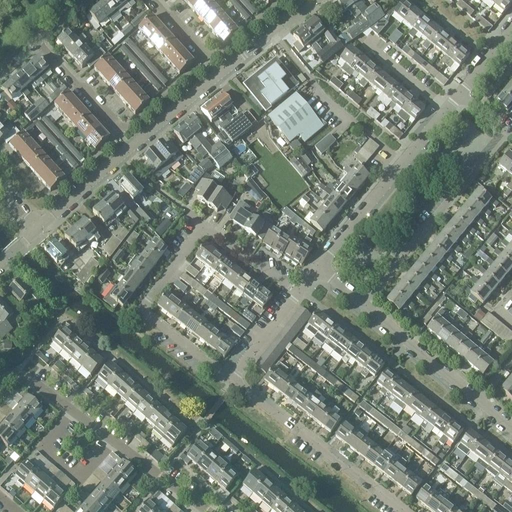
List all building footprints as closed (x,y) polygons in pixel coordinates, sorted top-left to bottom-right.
[(108,19),(117,11),(108,0),(106,0),(98,6),(108,19)] [(108,0),(117,11),(120,14),(126,9),(127,10),(128,10),(131,8),(131,9),(131,8),(124,0),(108,0)] [(124,0),(131,8),(135,5),(130,0),(124,0)] [(183,0),(193,10),(204,0),(183,0)] [(204,0),(193,10),(203,22),(218,9),(209,0),(204,0)] [(233,0),(227,0),(237,12),(241,8),(233,0)] [(349,0),(334,0),(335,0),(344,13),(348,10),(356,19),(352,22),(356,26),(354,28),(353,27),(349,29),(350,31),(346,34),(352,41),(368,29),(370,27),(349,0)] [(349,0),(370,27),(381,19),(384,17),(374,4),(367,10),(360,1),(361,0),(349,0)] [(404,22),(414,10),(404,1),(405,1),(403,0),(385,14),(390,18),(393,14),(393,15),(394,14),(404,22)] [(456,5),(461,9),(465,4),(460,0),(456,5)] [(511,4),(511,0),(499,0),(494,6),(489,12),(494,16),(497,13),(501,17),(504,14),(511,4)] [(247,2),(243,6),(252,16),(256,12),(247,2)] [(461,9),(470,17),(475,12),(465,4),(461,9)] [(99,26),(108,19),(98,6),(89,14),(89,15),(94,20),(99,26)] [(241,8),(237,12),(246,21),(250,18),(241,8)] [(218,9),(203,22),(214,33),(228,20),(218,9)] [(413,29),(423,17),(414,10),(404,22),(413,29)] [(143,13),(138,18),(141,21),(146,17),(143,13)] [(90,23),(94,20),(89,15),(85,18),(90,23)] [(475,21),(479,24),(484,19),(479,16),(475,21)] [(138,29),(149,41),(163,28),(153,17),(138,29)] [(422,37),(432,25),(423,17),(413,29),(413,30),(409,36),(413,39),(418,33),(422,37)] [(138,18),(131,24),(134,28),(141,21),(138,18)] [(381,19),(370,27),(368,29),(377,36),(388,24),(381,19)] [(484,19),(479,24),(489,32),(493,27),(484,19)] [(90,23),(94,29),(96,31),(100,28),(99,26),(94,20),(90,23)] [(224,45),(238,32),(228,20),(214,33),(224,45)] [(321,41),(318,37),(328,29),(322,22),(318,25),(314,20),(304,28),(317,44),(321,41)] [(427,51),(432,45),(442,32),(432,25),(422,37),(427,40),(422,47),(427,51)] [(149,41),(159,52),(173,39),(163,28),(149,41)] [(317,44),(304,28),(293,36),(298,42),(293,45),(299,52),(309,44),(312,48),(317,44)] [(125,29),(120,34),(123,38),(129,33),(125,29)] [(402,36),(396,30),(388,40),(394,46),(402,36)] [(66,50),(77,40),(69,31),(57,41),(66,50)] [(331,44),(337,40),(331,32),(325,36),(331,44)] [(432,45),(441,52),(451,40),(442,32),(432,45)] [(120,34),(111,42),(115,46),(123,38),(120,34)] [(351,42),(344,34),(337,40),(343,48),(351,42)] [(74,59),(85,49),(81,44),(86,39),(82,35),(77,40),(66,50),(74,59)] [(169,63),(183,51),(173,39),(159,52),(169,63)] [(323,63),(342,48),(337,40),(331,44),(317,55),(323,63)] [(440,62),(445,66),(460,48),(451,40),(441,52),(445,56),(440,62)] [(135,54),(138,50),(130,41),(126,44),(135,54)] [(128,59),(132,56),(123,46),(120,50),(128,59)] [(407,55),(411,50),(406,47),(402,52),(407,55)] [(85,49),(74,59),(82,68),(86,64),(90,68),(105,56),(101,51),(99,53),(95,48),(89,53),(85,49)] [(345,74),(360,56),(350,48),(340,60),(345,64),(341,70),(345,74)] [(445,66),(449,70),(454,74),(470,55),(460,48),(445,66)] [(145,65),(149,61),(138,50),(135,54),(145,65)] [(416,54),(411,50),(407,55),(412,59),(416,54)] [(179,75),(194,62),(183,51),(169,63),(179,75)] [(132,56),(128,59),(139,71),(142,67),(132,56)] [(350,78),(355,72),(359,76),(369,63),(360,56),(345,74),(350,78)] [(46,77),(51,72),(38,57),(29,66),(39,77),(44,82),(48,79),(46,77)] [(105,81),(119,68),(108,57),(94,70),(105,81)] [(149,61),(145,65),(155,76),(159,73),(149,61)] [(424,62),(420,67),(425,71),(429,66),(424,62)] [(363,89),(368,83),(379,71),(369,63),(359,76),(364,79),(359,85),(363,89)] [(245,85),(262,106),(266,111),(297,85),(280,64),(270,73),(266,68),(245,85)] [(30,85),(39,77),(29,66),(20,73),(30,85)] [(429,66),(425,71),(434,79),(438,74),(440,72),(435,68),(434,70),(429,66)] [(142,67),(139,71),(149,82),(153,79),(142,67)] [(105,81),(115,92),(129,80),(119,68),(105,81)] [(378,91),(388,79),(379,71),(368,83),(378,91)] [(25,90),(30,85),(20,73),(11,81),(21,93),(26,99),(30,95),(25,90)] [(159,73),(155,76),(164,86),(168,82),(159,73)] [(438,74),(434,79),(444,87),(448,82),(438,74)] [(330,82),(334,86),(338,82),(334,78),(330,82)] [(153,79),(149,82),(157,92),(161,88),(153,79)] [(382,105),(397,86),(388,79),(378,91),(382,94),(377,101),(382,105)] [(115,92),(125,104),(139,91),(129,80),(115,92)] [(12,101),(21,93),(11,81),(2,89),(2,90),(7,95),(12,101)] [(343,85),(338,82),(334,86),(339,90),(343,85)] [(503,94),(511,101),(511,85),(510,85),(503,94)] [(387,109),(392,102),(396,106),(406,94),(397,86),(382,105),(387,109)] [(58,90),(54,93),(53,94),(57,98),(62,94),(58,90)] [(149,102),(139,91),(125,104),(135,115),(149,102)] [(54,106),(65,117),(79,105),(69,93),(54,106)] [(222,93),(212,101),(227,120),(231,117),(226,111),(233,106),(222,93)] [(353,102),(357,97),(352,93),(348,98),(353,102)] [(57,98),(53,94),(49,98),(52,102),(57,98)] [(305,142),(324,127),(297,94),(268,117),(290,143),(299,135),(305,142)] [(400,120),(416,102),(406,94),(396,106),(402,111),(397,117),(400,120)] [(511,101),(503,94),(495,103),(509,115),(511,117),(511,115),(511,101)] [(8,104),(12,101),(7,95),(3,99),(8,104)] [(357,105),(361,101),(357,97),(353,102),(357,105)] [(42,99),(33,107),(39,114),(44,110),(48,106),(42,99)] [(218,117),(223,123),(218,127),(222,132),(221,132),(222,133),(230,126),(226,121),(227,120),(212,101),(201,110),(212,123),(218,117)] [(405,124),(410,118),(415,122),(425,109),(416,102),(400,120),(405,124)] [(75,129),(89,116),(79,105),(65,117),(75,129)] [(33,107),(24,115),(30,122),(35,118),(39,114),(33,107)] [(367,113),(371,117),(375,112),(371,108),(367,113)] [(248,112),(230,126),(222,133),(232,145),(252,129),(251,128),(257,124),(248,112)] [(376,121),(380,116),(375,112),(371,117),(376,121)] [(75,129),(85,140),(99,127),(89,116),(75,129)] [(51,130),(55,127),(46,117),(42,120),(51,130)] [(193,117),(183,124),(201,147),(210,159),(213,163),(226,152),(218,143),(211,149),(198,133),(202,130),(203,129),(193,117)] [(44,136),(48,132),(37,121),(33,125),(44,136)] [(201,147),(183,124),(174,132),(184,144),(188,141),(196,151),(201,147)] [(385,129),(390,133),(394,128),(389,124),(385,129)] [(16,129),(14,130),(10,126),(5,131),(0,126),(0,143),(4,140),(8,144),(20,133),(16,129)] [(61,142),(65,138),(55,127),(51,130),(61,142)] [(110,139),(99,127),(85,140),(96,152),(110,139)] [(394,128),(390,133),(399,140),(403,135),(394,128)] [(48,132),(44,136),(54,148),(58,144),(48,132)] [(9,147),(20,158),(34,145),(24,134),(9,147)] [(315,148),(321,156),(326,152),(336,142),(330,135),(315,148)] [(71,153),(75,149),(65,138),(61,142),(71,153)] [(366,144),(375,152),(379,147),(370,140),(366,144)] [(297,142),(290,147),(294,152),(301,147),(297,142)] [(170,170),(183,158),(175,147),(170,151),(163,143),(154,151),(170,170)] [(58,144),(54,148),(64,159),(68,155),(58,144)] [(375,152),(366,144),(362,149),(371,157),(375,152)] [(30,169),(44,156),(34,145),(20,158),(30,169)] [(371,157),(362,149),(361,150),(358,148),(355,151),(367,161),(371,157)] [(75,149),(71,153),(79,162),(83,159),(75,149)] [(157,181),(170,170),(154,151),(144,158),(152,167),(147,171),(154,178),(157,181)] [(367,161),(355,151),(354,153),(357,155),(354,159),(363,166),(367,161)] [(226,152),(213,163),(215,165),(219,170),(232,159),(226,152)] [(314,162),(306,152),(299,156),(307,167),(314,162)] [(499,166),(506,172),(511,165),(511,155),(509,154),(499,166)] [(68,155),(64,159),(73,168),(77,164),(68,155)] [(30,169),(41,180),(54,168),(44,156),(30,169)] [(307,167),(299,156),(291,162),(303,178),(311,173),(307,167)] [(206,160),(198,167),(204,174),(213,167),(212,167),(215,165),(213,163),(210,159),(207,161),(206,160)] [(511,190),(511,165),(506,172),(501,179),(509,185),(506,189),(508,190),(503,196),(507,199),(511,193),(511,190)] [(343,172),(348,177),(361,187),(369,177),(356,167),(352,172),(347,168),(343,172)] [(51,192),(65,179),(54,168),(41,180),(51,192)] [(192,175),(187,181),(194,186),(198,181),(192,175)] [(197,199),(207,205),(221,185),(206,175),(198,186),(203,190),(197,199)] [(348,177),(341,186),(354,196),(361,187),(348,177)] [(133,202),(143,194),(129,178),(119,187),(120,189),(121,188),(133,202)] [(329,184),(326,188),(346,205),(354,196),(341,186),(337,183),(333,187),(329,184)] [(322,202),(325,205),(338,215),(346,205),(321,184),(318,188),(327,196),(322,202)] [(207,205),(217,212),(223,203),(228,206),(236,195),(221,185),(207,205)] [(182,199),(187,193),(182,188),(177,194),(180,197),(181,198),(182,199)] [(478,190),(471,200),(483,210),(484,208),(489,203),(495,208),(498,204),(492,199),(491,200),(478,190)] [(113,195),(103,204),(117,219),(127,211),(113,195)] [(471,200),(463,209),(475,219),(477,217),(481,212),(488,217),(491,214),(484,208),(483,210),(471,200)] [(233,223),(245,230),(252,219),(246,214),(249,208),(240,202),(230,218),(234,221),(233,223)] [(117,219),(103,204),(93,212),(107,228),(117,219)] [(325,205),(318,213),(331,224),(338,215),(325,205)] [(147,225),(153,219),(142,207),(135,213),(147,225)] [(292,221),(295,216),(286,209),(281,214),(292,221)] [(468,228),(469,227),(474,221),(480,226),(481,225),(484,228),(486,226),(483,223),(477,217),(475,219),(463,209),(455,218),(468,228)] [(141,220),(135,214),(131,210),(127,214),(136,224),(141,220)] [(309,224),(310,223),(323,233),(331,224),(318,213),(314,218),(309,214),(304,220),(309,224)] [(262,240),(273,224),(264,218),(260,224),(252,219),(245,230),(256,238),(257,236),(262,240)] [(455,218),(448,227),(460,238),(461,236),(466,230),(472,236),(475,232),(469,227),(468,228),(455,218)] [(89,244),(94,240),(97,243),(100,241),(97,238),(98,236),(84,220),(75,228),(89,244)] [(166,220),(155,232),(161,238),(172,226),(166,220)] [(448,227),(440,237),(452,247),(453,245),(458,240),(465,245),(468,241),(461,236),(460,238),(448,227)] [(78,253),(89,244),(75,228),(64,238),(78,253)] [(118,247),(129,234),(124,229),(116,239),(113,236),(110,241),(118,247)] [(262,244),(272,250),(283,234),(279,231),(277,233),(272,229),(262,244)] [(130,237),(136,241),(139,237),(134,233),(130,237)] [(281,256),(283,254),(291,242),(287,239),(288,237),(283,234),(272,250),(281,256)] [(131,247),(136,241),(130,237),(126,243),(131,247)] [(445,256),(446,254),(450,249),(457,254),(460,251),(453,245),(452,247),(440,237),(432,246),(445,256)] [(292,260),(303,243),(299,240),(298,242),(293,239),(291,242),(283,254),(292,260)] [(303,243),(292,260),(301,266),(313,248),(309,246),(311,242),(306,239),(303,243)] [(155,240),(148,250),(160,260),(168,250),(155,240)] [(501,244),(507,249),(509,248),(511,250),(511,244),(510,246),(504,240),(501,244)] [(110,258),(118,247),(110,241),(102,250),(110,258)] [(59,268),(68,259),(54,244),(45,253),(59,268)] [(196,258),(206,266),(216,253),(206,245),(196,258)] [(437,265),(438,264),(443,258),(450,264),(453,260),(446,254),(445,256),(432,246),(425,255),(437,265)] [(463,257),(468,261),(476,252),(471,247),(463,257)] [(511,250),(509,248),(507,249),(502,255),(496,250),(493,253),(500,259),(501,257),(511,266),(511,250)] [(160,260),(148,250),(140,260),(153,269),(160,260)] [(493,266),(506,277),(511,269),(511,266),(501,257),(500,259),(495,264),(489,259),(488,259),(479,251),(476,255),(485,263),(486,263),(492,268),(493,266)] [(119,252),(116,256),(121,260),(124,256),(119,252)] [(216,253),(206,266),(215,273),(225,260),(221,257),(222,255),(218,253),(216,253)] [(429,274),(431,273),(435,267),(442,273),(444,270),(438,264),(437,265),(425,255),(417,264),(429,274)] [(117,266),(121,260),(116,256),(111,262),(117,266)] [(133,269),(146,279),(153,269),(140,260),(140,261),(136,258),(129,266),(133,269)] [(92,259),(84,268),(92,275),(100,265),(92,259)] [(215,273),(212,277),(221,284),(224,280),(225,280),(235,268),(234,267),(234,265),(231,263),(229,264),(225,260),(215,273)] [(417,264),(410,274),(422,284),(423,282),(428,276),(434,282),(436,280),(437,278),(431,273),(429,274),(417,264)] [(185,271),(195,279),(199,274),(189,266),(185,271)] [(498,286),(506,277),(493,266),(492,268),(487,274),(481,268),(478,272),(484,277),(486,276),(498,286)] [(83,286),(88,279),(92,275),(84,268),(76,278),(83,286)] [(225,280),(234,288),(244,275),(235,268),(225,280)] [(138,288),(146,279),(133,269),(126,279),(138,288)] [(101,275),(106,279),(110,275),(104,271),(101,275)] [(180,279),(190,286),(194,281),(184,274),(180,279)] [(414,293),(415,292),(420,286),(427,291),(430,288),(423,282),(422,284),(410,274),(402,283),(414,293)] [(490,295),(498,286),(486,276),(484,277),(480,283),(469,274),(467,276),(471,280),(470,281),(477,286),(478,285),(490,295)] [(102,285),(106,279),(101,275),(97,281),(102,285)] [(244,275),(234,288),(243,295),(253,282),(244,275)] [(138,288),(126,279),(118,288),(131,298),(138,288)] [(20,303),(30,293),(18,281),(8,291),(20,303)] [(173,286),(183,294),(187,289),(177,281),(173,286)] [(190,286),(194,290),(198,285),(194,281),(190,286)] [(243,295),(241,298),(251,305),(253,303),(263,290),(264,288),(261,285),(259,287),(253,282),(243,295)] [(406,302),(408,301),(412,295),(419,300),(422,297),(415,292),(414,293),(402,283),(394,292),(406,302)] [(199,294),(203,288),(198,285),(194,290),(199,294)] [(483,305),(490,295),(478,285),(477,286),(472,292),(465,287),(462,290),(470,296),(471,295),(483,305)] [(118,288),(118,289),(115,287),(103,302),(114,310),(119,304),(123,308),(131,298),(118,288)] [(203,288),(199,294),(204,297),(208,292),(203,288)] [(263,290),(253,303),(262,310),(273,298),(272,297),(272,295),(269,293),(267,293),(263,290)] [(31,295),(38,303),(43,299),(36,291),(31,295)] [(158,307),(167,314),(177,302),(172,297),(173,296),(169,292),(168,294),(158,307)] [(204,297),(209,301),(213,296),(208,292),(204,297)] [(406,302),(394,292),(386,302),(398,312),(404,304),(411,310),(414,306),(408,301),(406,302)] [(213,296),(209,301),(213,305),(217,300),(213,296)] [(446,299),(443,297),(437,304),(440,306),(446,299)] [(0,298),(0,321),(1,322),(0,323),(0,328),(6,335),(13,329),(6,322),(14,314),(0,298)] [(217,300),(213,305),(218,308),(222,303),(217,300)] [(177,302),(167,314),(177,322),(187,309),(188,307),(185,305),(183,306),(177,302)] [(218,308),(223,312),(227,307),(222,303),(218,308)] [(223,312),(227,316),(231,311),(227,307),(223,312)] [(301,308),(297,313),(307,321),(311,316),(301,308)] [(177,322),(186,329),(196,317),(187,309),(177,322)] [(447,325),(445,324),(440,319),(445,313),(441,310),(435,317),(437,318),(426,330),(436,338),(447,325)] [(231,311),(227,316),(232,319),(236,314),(231,311)] [(242,316),(252,324),(256,318),(246,311),(242,316)] [(293,318),(304,326),(307,321),(297,313),(293,318)] [(305,330),(315,338),(318,333),(328,320),(318,313),(305,330)] [(493,317),(488,313),(481,322),(485,326),(493,317)] [(232,319),(237,323),(241,318),(236,314),(232,319)] [(432,318),(427,314),(421,322),(425,326),(432,318)] [(186,329),(196,337),(206,324),(196,317),(186,329)] [(497,321),(493,317),(485,326),(490,330),(497,321)] [(237,323),(246,331),(250,326),(241,318),(237,323)] [(290,323),(300,331),(304,326),(293,318),(290,323)] [(456,333),(454,331),(449,327),(454,321),(450,318),(445,324),(447,325),(436,338),(445,346),(456,333)] [(324,345),(338,328),(328,320),(318,333),(315,338),(313,339),(323,347),(324,345)] [(502,325),(497,321),(490,330),(494,334),(502,325)] [(286,327),(296,335),(300,331),(290,323),(286,327)] [(196,337),(205,344),(215,331),(206,324),(196,337)] [(53,343),(63,352),(75,338),(69,332),(73,329),(69,325),(66,329),(65,329),(53,343)] [(456,333),(445,346),(454,353),(465,340),(464,339),(458,334),(463,328),(459,325),(454,331),(456,333)] [(506,329),(502,325),(494,334),(499,338),(506,329)] [(240,339),(244,333),(234,326),(230,331),(240,339)] [(286,327),(282,332),(292,340),(296,335),(286,327)] [(324,345),(333,352),(347,335),(338,328),(324,345)] [(511,332),(506,329),(499,338),(504,341),(511,332)] [(205,344),(215,351),(226,337),(223,334),(221,337),(215,331),(205,344)] [(289,345),(292,340),(282,332),(278,337),(289,345)] [(478,341),(473,347),(474,348),(464,361),(473,369),(484,356),(482,355),(477,350),(481,344),(483,346),(492,335),(488,332),(480,342),(478,341)] [(465,340),(454,353),(464,361),(474,348),(473,347),(467,342),(472,336),(469,333),(464,339),(465,340)] [(333,353),(342,360),(356,342),(347,335),(333,352),(333,353)] [(234,347),(228,342),(230,340),(226,337),(215,351),(224,359),(234,347)] [(278,337),(275,342),(285,350),(285,349),(288,346),(289,345),(278,337)] [(72,360),(88,342),(84,339),(81,343),(75,338),(63,352),(72,360)] [(81,368),(94,354),(88,349),(91,345),(88,342),(72,360),(81,368)] [(275,342),(271,346),(281,354),(285,350),(275,342)] [(366,350),(356,342),(342,360),(342,361),(346,364),(350,359),(356,363),(366,350)] [(290,348),(288,351),(293,355),(297,350),(292,346),(292,347),(289,345),(288,346),(290,348)] [(267,351),(278,359),(281,354),(271,346),(267,351)] [(484,356),(473,369),(482,376),(493,364),(486,358),(491,352),(487,348),(482,355),(484,356)] [(297,350),(293,355),(298,359),(302,354),(297,350)] [(375,357),(366,350),(356,363),(365,370),(375,357)] [(267,351),(263,356),(274,364),(278,359),(267,351)] [(37,357),(46,365),(49,362),(39,353),(37,357)] [(100,359),(94,354),(81,368),(91,377),(96,372),(107,359),(103,356),(100,359)] [(307,358),(302,354),(298,359),(303,363),(307,358)] [(263,356),(260,361),(270,369),(274,364),(263,356)] [(365,379),(369,374),(375,378),(385,365),(375,357),(365,370),(361,376),(365,379)] [(303,363),(308,367),(312,361),(307,358),(303,363)] [(98,378),(108,387),(120,373),(114,368),(118,363),(114,360),(110,365),(110,364),(98,378)] [(266,374),(270,369),(260,361),(256,366),(266,374)] [(312,361),(308,367),(312,370),(316,365),(312,361)] [(264,381),(274,389),(284,377),(288,371),(278,363),(276,366),(274,369),(264,381)] [(316,365),(312,370),(317,374),(321,369),(316,365)] [(59,376),(61,373),(54,366),(51,369),(59,376)] [(321,369),(317,374),(322,378),(326,373),(325,372),(321,369)] [(377,385),(382,389),(379,393),(384,396),(387,393),(397,380),(387,372),(377,385)] [(59,376),(65,381),(67,378),(61,373),(59,376)] [(117,395),(133,377),(130,374),(126,378),(120,373),(108,387),(117,395)] [(322,378),(327,381),(331,376),(326,373),(322,378)] [(331,376),(327,381),(331,385),(335,380),(331,376)] [(117,395),(126,403),(139,390),(133,385),(137,380),(133,377),(117,395)] [(274,389),(284,397),(294,384),(284,377),(274,389)] [(335,380),(331,385),(336,389),(340,384),(335,380)] [(387,393),(396,400),(406,387),(397,380),(387,393)] [(511,384),(508,382),(500,391),(511,400),(511,384)] [(77,392),(78,391),(80,389),(73,383),(70,386),(77,392)] [(284,397),(293,404),(303,391),(294,384),(284,397)] [(336,389),(341,392),(344,387),(340,384),(336,389)] [(344,387),(341,392),(345,396),(349,391),(344,387)] [(402,411),(405,407),(406,407),(416,395),(406,387),(396,400),(393,404),(402,411)] [(18,388),(15,392),(25,401),(20,407),(34,420),(42,410),(28,397),(18,388)] [(293,404),(303,412),(313,399),(317,393),(312,389),(308,395),(303,391),(293,404)] [(87,390),(84,394),(91,400),(94,397),(87,390)] [(126,403),(136,412),(152,394),(148,391),(145,395),(139,390),(126,403)] [(345,396),(350,400),(354,395),(349,391),(345,396)] [(313,399),(303,412),(312,419),(322,406),(326,401),(321,397),(321,396),(317,393),(313,399)] [(136,412),(145,420),(157,406),(152,401),(155,397),(152,394),(136,412)] [(354,395),(350,400),(355,403),(359,398),(354,395)] [(406,407),(415,415),(425,402),(416,395),(406,407)] [(104,410),(106,407),(100,401),(97,404),(104,410)] [(359,407),(365,411),(369,406),(363,402),(359,407)] [(425,402),(415,415),(424,422),(434,409),(425,402)] [(1,407),(25,429),(34,420),(20,407),(15,413),(4,403),(1,407)] [(155,429),(171,411),(167,407),(163,412),(157,406),(145,420),(155,429)] [(322,406),(312,419),(321,426),(331,413),(322,406)] [(369,406),(365,411),(369,415),(373,410),(369,406)] [(3,426),(17,438),(25,429),(1,407),(0,408),(0,412),(8,420),(3,426)] [(110,416),(113,413),(106,407),(104,410),(110,416)] [(335,408),(331,413),(321,426),(331,434),(341,421),(336,417),(340,412),(335,408)] [(424,430),(428,425),(434,430),(444,417),(434,409),(424,422),(420,427),(424,430)] [(369,415),(374,419),(378,413),(373,410),(369,415)] [(153,431),(162,440),(177,423),(171,418),(175,414),(171,411),(155,429),(153,431)] [(378,413),(374,419),(379,422),(383,417),(378,413)] [(379,422),(383,426),(387,421),(383,417),(379,422)] [(434,430),(443,437),(453,424),(444,417),(434,430)] [(116,421),(123,427),(125,424),(118,418),(116,421)] [(387,421),(383,426),(388,430),(392,425),(387,421)] [(183,428),(177,423),(162,440),(172,448),(190,427),(186,424),(183,428)] [(129,433),(132,430),(125,424),(123,427),(129,433)] [(443,445),(447,440),(453,444),(463,432),(453,424),(443,437),(439,442),(443,445)] [(335,437),(345,445),(355,432),(345,425),(335,437)] [(393,433),(397,428),(392,425),(388,430),(392,433),(393,433)] [(0,440),(2,443),(8,448),(17,438),(3,426),(0,429),(0,440)] [(405,427),(402,432),(397,437),(402,441),(406,436),(407,436),(411,431),(405,427)] [(355,432),(345,445),(355,452),(364,440),(367,436),(358,428),(355,432)] [(397,428),(393,433),(397,437),(402,432),(401,431),(397,428)] [(213,429),(209,434),(218,442),(222,437),(213,429)] [(467,457),(470,453),(480,440),(470,432),(457,449),(467,457)] [(134,438),(141,444),(144,441),(144,440),(146,437),(141,433),(139,436),(137,434),(134,438)] [(402,441),(407,445),(411,439),(407,436),(406,436),(402,441)] [(222,443),(229,449),(232,446),(225,439),(222,443)] [(411,439),(407,445),(412,448),(416,443),(411,439)] [(355,452),(364,460),(374,447),(364,440),(355,452)] [(470,453),(479,460),(489,447),(480,440),(470,453)] [(151,447),(144,441),(141,444),(138,447),(145,453),(151,447)] [(416,443),(412,448),(416,452),(421,447),(416,443)] [(190,461),(196,466),(209,453),(199,444),(187,457),(183,462),(187,465),(190,461)] [(239,451),(232,446),(229,449),(236,455),(239,451)] [(374,467),(383,454),(374,447),(364,460),(374,467)] [(425,451),(421,447),(416,452),(421,456),(425,451)] [(476,464),(486,471),(489,467),(499,455),(489,447),(479,460),(476,464)] [(199,476),(202,479),(221,458),(212,450),(209,453),(196,466),(203,472),(199,476)] [(156,451),(154,454),(151,457),(154,460),(158,463),(163,457),(156,451)] [(425,451),(421,456),(426,459),(430,454),(425,451)] [(15,477),(20,480),(17,483),(23,488),(25,485),(25,486),(38,472),(32,466),(41,456),(37,453),(28,463),(15,477)] [(112,453),(109,457),(120,467),(115,472),(129,485),(137,475),(123,463),(112,453)] [(374,467),(383,474),(393,462),(383,454),(374,467)] [(426,459),(431,463),(435,458),(430,454),(426,459)] [(495,479),(498,475),(508,462),(499,455),(489,467),(486,471),(495,479)] [(248,466),(251,462),(244,456),(241,460),(248,466)] [(383,474),(393,482),(403,469),(407,464),(397,456),(393,462),(383,474)] [(221,458),(202,479),(206,482),(209,478),(215,483),(231,466),(221,458)] [(439,461),(435,458),(431,463),(435,467),(439,461)] [(504,488),(511,477),(511,464),(508,462),(498,475),(494,480),(504,488)] [(440,470),(445,474),(449,469),(444,465),(440,470)] [(25,486),(35,494),(56,470),(52,466),(43,477),(38,472),(25,486)] [(240,475),(231,466),(215,483),(221,488),(212,499),(220,506),(230,495),(226,491),(240,475)] [(255,472),(243,486),(252,495),(265,481),(258,475),(262,471),(259,468),(255,472)] [(99,469),(96,472),(120,495),(129,485),(115,472),(109,478),(99,469)] [(393,482),(402,489),(411,476),(403,469),(393,482)] [(449,469),(445,474),(449,478),(454,473),(449,469)] [(56,470),(35,494),(44,502),(57,488),(50,483),(59,472),(56,470)] [(92,476),(103,486),(98,491),(112,504),(120,495),(96,472),(92,476)] [(422,484),(416,479),(419,475),(415,472),(411,476),(402,489),(412,497),(422,484)] [(454,482),(458,477),(454,473),(449,478),(454,482)] [(454,482),(459,485),(463,480),(458,477),(454,482)] [(459,485),(464,489),(468,484),(463,480),(459,485)] [(271,486),(265,481),(252,495),(262,503),(278,485),(274,482),(271,486)] [(75,486),(71,483),(62,493),(57,488),(44,502),(54,511),(66,497),(66,496),(75,486)] [(464,489),(469,493),(473,488),(468,484),(464,489)] [(262,503),(272,511),(284,497),(278,492),(281,488),(278,485),(262,503)] [(79,491),(101,511),(104,511),(112,504),(98,491),(93,497),(82,487),(79,491)] [(416,500),(426,508),(435,495),(426,488),(416,500)] [(469,493),(473,497),(478,491),(473,488),(469,493)] [(426,508),(431,511),(437,511),(445,503),(449,498),(439,490),(435,495),(426,508)] [(86,504),(81,510),(83,511),(101,511),(79,491),(76,495),(86,504)] [(473,497),(478,500),(482,495),(478,491),(473,497)] [(153,506),(162,496),(158,493),(149,503),(140,511),(157,511),(159,511),(153,506)] [(478,500),(483,504),(487,499),(482,495),(478,500)] [(272,511),(287,511),(297,502),(293,498),(290,502),(284,497),(272,511)] [(239,504),(232,498),(230,501),(236,507),(239,504)] [(487,499),(483,504),(488,508),(492,502),(487,499)] [(287,511),(300,511),(297,509),(300,504),(297,502),(287,511)] [(496,506),(492,502),(488,508),(492,511),(496,506)] [(437,511),(453,511),(455,510),(445,503),(437,511)] [(502,508),(508,511),(511,511),(511,506),(506,503),(502,508)]
